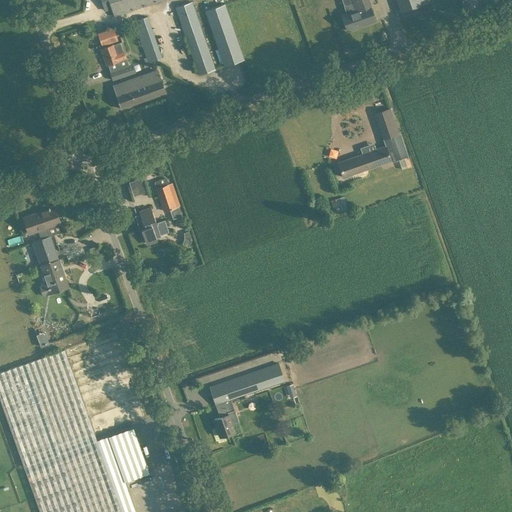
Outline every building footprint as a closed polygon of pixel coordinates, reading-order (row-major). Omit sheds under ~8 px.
[(108,0),(114,16),(159,0),(108,0)] [(342,15),(347,30),(375,20),(368,0),(351,0),(355,10),(342,15)] [(397,0),(401,12),(430,2),(428,0),(397,0)] [(176,7),(199,75),(215,69),(192,2),(176,7)] [(205,10),(224,66),(244,59),(225,3),(205,10)] [(134,21),(148,62),(162,57),(147,17),(134,21)] [(98,34),(102,45),(117,40),(113,29),(98,34)] [(117,61),(120,68),(128,65),(120,42),(101,49),(107,65),(117,61)] [(110,72),(112,80),(127,75),(124,67),(110,72)] [(116,93),(121,108),(165,93),(158,71),(125,82),(128,89),(116,93)] [(403,156),(407,167),(411,166),(400,133),(398,133),(390,108),(375,113),(383,139),(391,136),(398,158),(403,156)] [(339,162),(344,176),(391,160),(386,146),(339,162)] [(157,158),(154,165),(162,168),(165,161),(157,158)] [(129,181),(134,196),(146,192),(141,177),(129,181)] [(170,209),(173,218),(183,215),(179,206),(176,207),(166,178),(154,182),(164,211),(170,209)] [(365,190),(360,199),(367,203),(372,194),(365,190)] [(338,198),(331,200),(333,207),(340,205),(338,198)] [(48,208),(24,217),(27,227),(30,234),(38,231),(39,234),(41,239),(32,242),(33,246),(38,259),(40,264),(43,272),(37,274),(42,286),(47,284),(50,293),(51,293),(52,293),(68,287),(61,266),(58,258),(50,235),(47,227),(60,222),(56,210),(57,210),(55,205),(49,207),(48,207),(48,208)] [(134,208),(146,243),(157,240),(156,236),(160,235),(160,237),(161,236),(160,234),(169,231),(165,220),(157,222),(158,224),(157,225),(151,207),(139,211),(140,215),(137,216),(135,208),(134,208)] [(184,241),(182,243),(189,247),(192,239),(189,231),(184,232),(184,236),(184,241)] [(96,271),(101,288),(109,285),(103,269),(96,271)] [(57,303),(60,311),(75,305),(72,297),(57,303)] [(40,346),(49,342),(44,331),(35,334),(40,346)] [(64,349),(0,372),(0,400),(26,473),(40,511),(135,511),(125,481),(149,472),(133,427),(96,440),(64,349)] [(285,380),(279,363),(209,386),(220,417),(214,419),(220,436),(234,431),(232,424),(239,421),(231,398),(285,380)]
